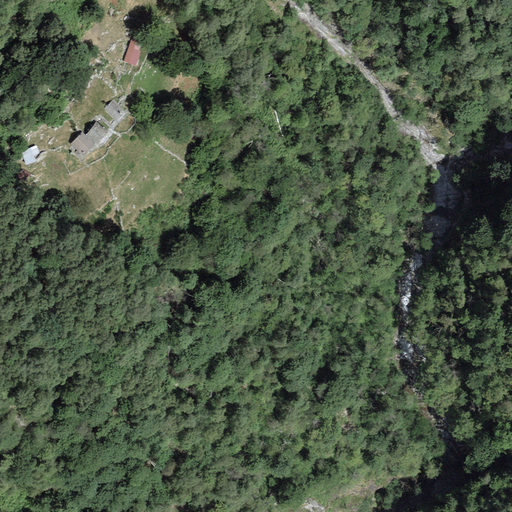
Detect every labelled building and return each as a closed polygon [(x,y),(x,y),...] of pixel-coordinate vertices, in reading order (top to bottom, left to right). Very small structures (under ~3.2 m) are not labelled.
[(141,42),(132,39),(123,62),(135,66),(141,50),(139,49),(141,42)] [(125,112),(113,100),(105,108),(117,120),(125,112)] [(107,132),(96,123),(85,135),(97,145),(107,132)] [(85,135),(82,132),(70,144),(85,158),(97,145),(85,135)] [(39,153),(36,144),(20,151),(26,165),(36,161),(33,156),(39,153)]
